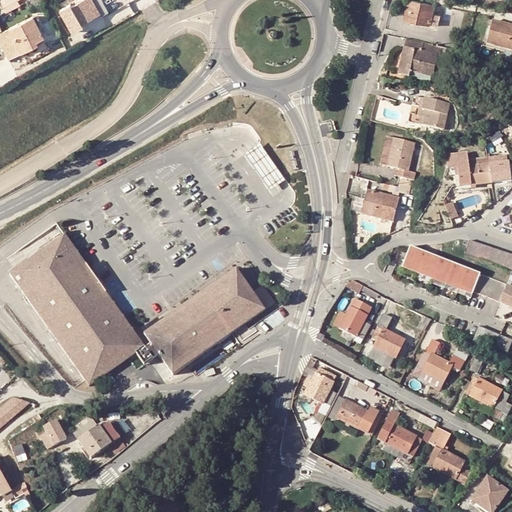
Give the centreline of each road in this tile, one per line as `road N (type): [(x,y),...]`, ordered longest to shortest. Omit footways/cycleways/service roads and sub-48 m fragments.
road 1 (tertiary): [(271,88),(293,113),(318,216),(295,343)]
road 2 (unclassified): [(167,27),(118,109),(0,187)]
road 3 (tertiary): [(43,191),(252,84)]
road 4 (residential): [(504,450),(295,343)]
road 5 (tertiary): [(221,49),(183,94),(43,191)]
road 6 (unclassified): [(236,367),(66,511)]
road 7 (tertiary): [(326,239),(329,197),(305,77)]
road 8 (residential): [(493,324),(364,269)]
road 9 (residential): [(364,269),(372,251),(390,243),(472,231)]
